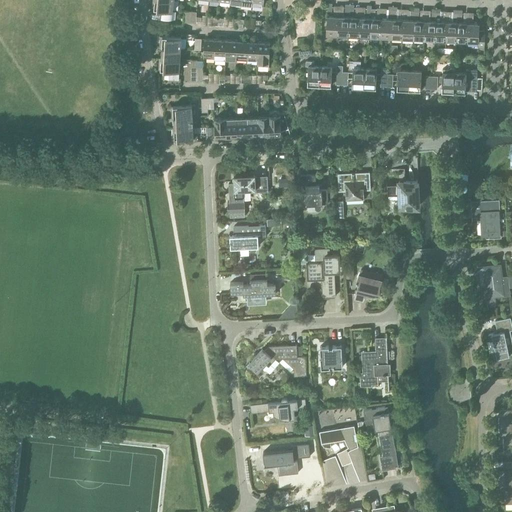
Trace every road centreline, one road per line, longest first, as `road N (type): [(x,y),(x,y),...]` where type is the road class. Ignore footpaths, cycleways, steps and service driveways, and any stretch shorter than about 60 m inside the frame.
road 1 (residential): [(225,330),(389,317),(405,264),(452,255)]
road 2 (residential): [(213,153),(447,144)]
road 3 (residential): [(425,511),(411,481),(243,505)]
road 4 (residential): [(213,153),(165,150),(142,0)]
road 5 (residential): [(296,100),(494,110)]
road 6 (residential): [(225,330),(215,320),(211,272),(206,163),(213,153)]
road 7 (residential): [(243,505),(225,330)]
road 8 (residential): [(481,390),(452,255)]
road 9 (residential): [(485,511),(481,390)]
